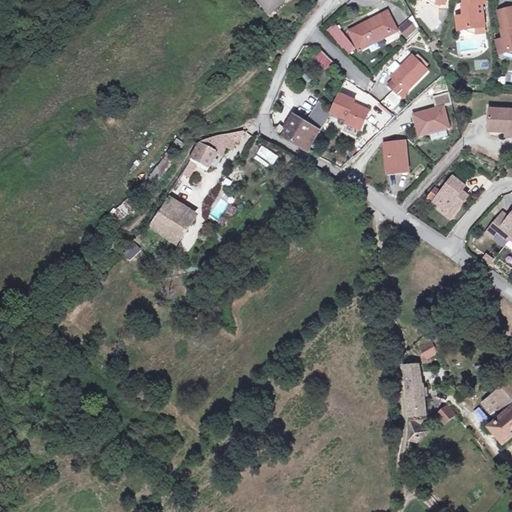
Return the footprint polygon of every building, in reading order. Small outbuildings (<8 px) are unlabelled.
[(259,0),(270,11),(282,0),(259,0)] [(486,33),(482,4),(486,4),(485,0),(466,0),(467,5),(464,6),(463,6),(464,16),(457,17),(459,30),(475,28),(476,34),(486,33)] [(511,8),(502,11),(506,28),(503,29),(502,29),(505,39),(498,41),(501,53),(511,50),(511,8)] [(360,50),(397,31),(388,12),(350,31),(360,50)] [(416,28),(410,20),(400,29),(407,37),(416,28)] [(358,50),(344,37),(339,43),(352,56),(358,50)] [(333,63),(318,49),(305,65),(310,70),(318,61),(327,70),(333,63)] [(428,65),(417,54),(414,57),(425,68),(428,65)] [(407,92),(428,70),(425,68),(414,57),(412,55),(392,77),(394,80),(389,85),(399,95),(404,89),(407,92)] [(297,90),(285,80),(281,89),(291,97),(297,90)] [(449,97),(441,83),(434,90),(444,102),(449,97)] [(361,131),(369,111),(354,104),(355,101),(339,94),(330,113),(347,120),(345,124),(361,131)] [(313,143),(321,131),(326,123),(330,114),(320,103),(308,123),(297,116),(288,130),(284,137),(310,152),(313,143)] [(511,132),(511,110),(491,109),(490,131),(509,132),(511,132)] [(288,130),(297,116),(294,114),(286,129),(288,130)] [(207,170),(216,153),(221,156),(225,147),(231,150),(234,142),(238,144),(244,131),(220,136),(209,139),(208,139),(200,144),(190,160),(196,164),(198,165),(207,170)] [(409,171),(406,142),(385,144),(388,173),(409,171)] [(271,168),(277,154),(260,146),(254,160),(271,168)] [(189,176),(196,164),(190,160),(183,172),(189,176)] [(201,180),(207,170),(198,165),(193,175),(201,180)] [(451,219),(468,196),(462,191),(466,187),(453,177),(442,192),(436,187),(428,197),(446,211),(444,214),(451,219)] [(208,215),(217,222),(229,205),(220,198),(208,215)] [(177,247),(196,220),(167,201),(149,227),(177,247)] [(511,239),(511,238),(511,214),(509,218),(503,213),(488,232),(494,237),(495,236),(499,231),(511,241),(511,239)] [(511,241),(499,231),(495,236),(507,246),(511,241)] [(426,361),(438,354),(431,340),(418,347),(426,361)] [(425,415),(422,382),(418,364),(404,365),(407,384),(410,417),(425,415)] [(511,382),(510,380),(483,403),(498,420),(490,427),(504,444),(511,437),(511,382)] [(447,407),(439,415),(445,422),(454,413),(447,407)] [(473,416),(467,422),(477,431),(482,426),(473,416)] [(418,442),(430,431),(412,420),(410,421),(411,431),(410,440),(418,442)]
